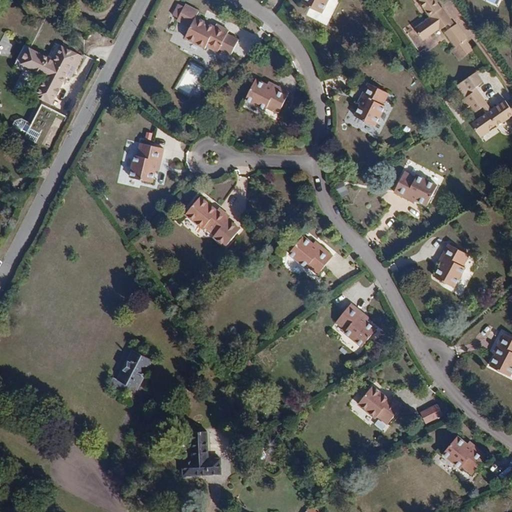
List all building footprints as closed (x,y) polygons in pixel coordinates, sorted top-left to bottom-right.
[(303,0),(302,4),(321,14),(328,0),(303,0)] [(435,0),(420,0),(419,1),(428,15),(432,13),(434,16),(415,29),(423,40),(439,29),(440,31),(446,27),(441,20),(444,18),(439,10),(441,8),(435,0)] [(177,21),(190,28),(185,39),(205,49),(207,47),(218,53),(220,49),(232,55),(239,41),(228,35),(230,32),(217,25),(216,29),(195,18),(199,12),(185,5),(177,21)] [(441,20),(446,27),(453,22),(443,7),(441,8),(439,10),(444,18),(441,20)] [(456,47),(467,39),(456,25),(446,33),(456,47)] [(71,80),(82,59),(62,48),(55,61),(30,48),(22,65),(46,77),(37,94),(54,103),(67,78),(71,80)] [(467,79),(475,91),(477,90),(476,88),(484,83),(480,78),(477,72),(467,79)] [(350,89),(362,96),(368,84),(356,77),(350,89)] [(290,93),(278,87),(276,91),(268,86),(255,80),(245,100),(266,111),(267,108),(279,114),(290,93)] [(368,84),(362,96),(365,97),(361,105),(355,117),(375,127),(385,107),(382,106),(389,94),(368,84)] [(477,90),(475,91),(463,100),(468,107),(471,105),(476,113),(483,107),(488,114),(472,125),(481,138),(511,116),(511,109),(506,101),(492,111),(477,90)] [(50,151),(66,116),(41,105),(31,124),(24,138),(50,151)] [(24,138),(31,124),(21,119),(15,121),(10,130),(24,138)] [(152,183),(156,170),(158,161),(161,162),(164,149),(141,143),(138,156),(136,156),(130,178),(152,183)] [(407,196),(415,200),(427,206),(437,187),(417,176),(416,179),(404,172),(394,192),(405,198),(407,196)] [(335,184),(340,197),(349,193),(343,181),(335,184)] [(200,197),(186,215),(204,229),(206,227),(215,234),(213,237),(225,247),(240,230),(228,220),(230,217),(219,209),(217,211),(200,197)] [(321,251),(313,245),(303,237),(289,255),(306,269),(308,266),(318,275),(333,257),(323,248),(321,251)] [(316,242),(313,245),(321,251),(323,248),(316,242)] [(449,245),(442,257),(445,258),(441,266),(434,277),(455,289),(465,269),(462,268),(469,256),(449,245)] [(360,315),(362,313),(351,304),(336,323),(346,332),(345,333),(362,347),(377,330),(367,321),(360,315)] [(369,319),(362,313),(360,315),(367,321),(369,319)] [(500,347),(496,355),(490,367),(510,377),(511,373),(511,338),(503,334),(497,345),(500,347)] [(110,385),(124,392),(127,385),(131,387),(137,390),(152,361),(133,350),(117,380),(113,378),(110,385)] [(402,407),(392,398),(390,401),(372,387),(358,405),(375,419),(378,416),(387,424),(402,407)] [(435,406),(430,409),(435,420),(440,417),(435,406)] [(435,420),(430,409),(420,414),(425,424),(435,420)] [(184,461),(184,476),(221,475),(221,460),(208,460),(207,432),(192,433),(193,461),(184,461)] [(474,451),(467,445),(457,437),(443,455),(460,469),(462,466),(472,475),(487,457),(476,448),(474,451)]
